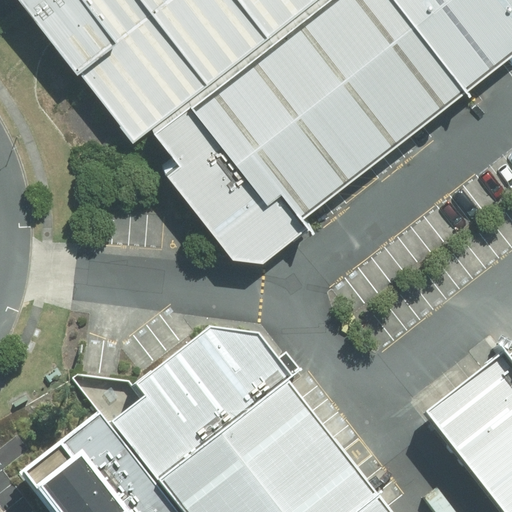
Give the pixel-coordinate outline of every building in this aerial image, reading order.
[(27,0),(139,149),(164,130),(321,0),(27,0)] [(183,182),(249,265),(283,261),(511,72),(511,0),(321,0),(164,130),(193,171),(183,182)] [(206,317),(149,370),(160,387),(126,414),(204,511),(408,511),(273,325),(206,317)] [(511,511),(511,376),(446,427),(511,511)] [(167,511),(93,420),(3,492),(19,511),(167,511)]
